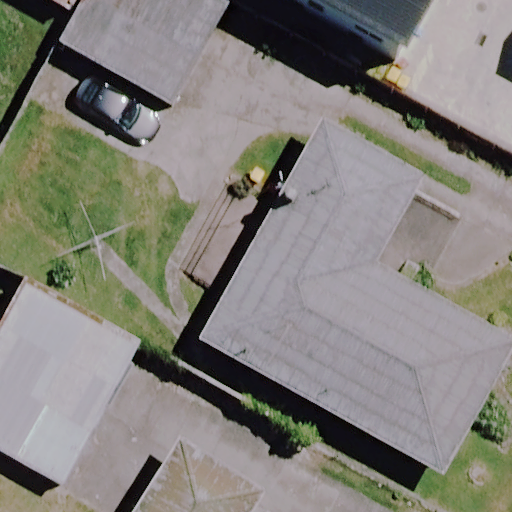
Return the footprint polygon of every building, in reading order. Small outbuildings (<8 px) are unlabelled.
[(56,0),(23,0),(49,14),(56,0)] [(216,21),(178,0),(92,0),(59,60),(162,117),(216,21)] [(511,0),(439,0),(397,71),(511,140),(511,0)] [(415,192),(314,135),(190,353),(432,490),(505,359),(365,280),(415,192)] [(132,351),(16,290),(0,320),(0,467),(55,496),(132,351)] [(261,511),(270,496),(143,428),(98,511),(261,511)]
